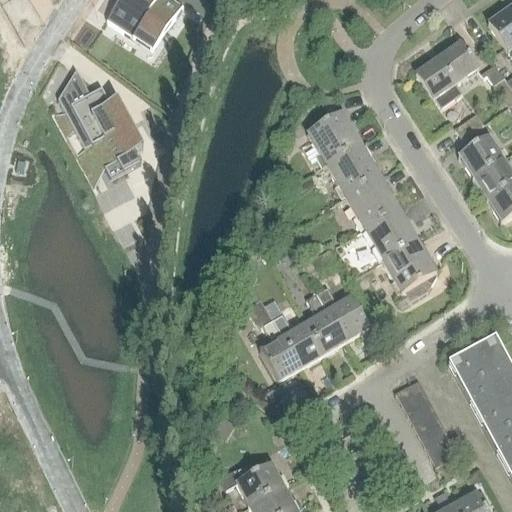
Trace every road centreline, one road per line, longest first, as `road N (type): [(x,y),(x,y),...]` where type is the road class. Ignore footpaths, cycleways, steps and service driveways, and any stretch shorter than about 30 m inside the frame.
road 1 (residential): [(502,285),(376,88),(389,39),(434,0)]
road 2 (residential): [(0,150),(22,87),(76,0)]
road 3 (residential): [(360,511),(312,424),(370,386)]
road 4 (residential): [(75,511),(0,361)]
road 5 (residential): [(370,386),(502,285)]
